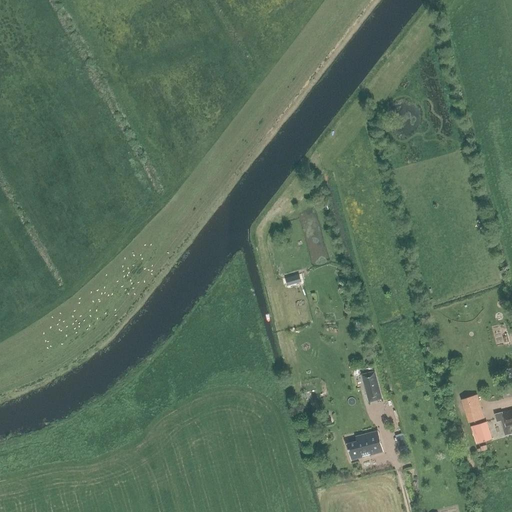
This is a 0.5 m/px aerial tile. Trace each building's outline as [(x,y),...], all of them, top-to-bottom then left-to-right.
[(381,398),(375,376),(363,379),(369,402),(381,398)] [(511,383),(500,385),(502,397),(511,396),(511,383)] [(511,410),(503,413),(498,414),(494,415),(496,423),(501,421),(502,427),(506,427),(508,435),(511,434),(511,410)] [(493,440),(487,422),(474,427),(479,444),(493,440)] [(371,455),(383,452),(381,444),(380,444),(378,440),(380,439),(378,431),(356,437),(357,441),(347,444),(351,461),(363,458),(363,457),(371,455)] [(403,454),(411,452),(405,432),(396,435),(403,454)]
